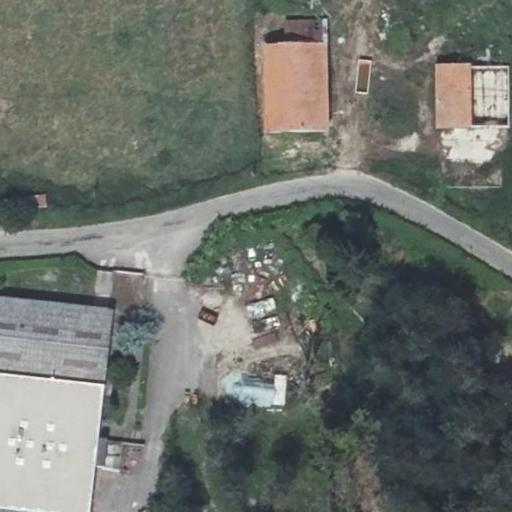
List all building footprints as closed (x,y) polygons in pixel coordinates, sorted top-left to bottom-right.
[(288,43),(324,41),(323,21),(287,23),(288,43)] [(334,135),(333,52),(271,54),(272,136),(334,135)] [(506,72),(479,72),(480,132),(507,131),(506,72)] [(474,74),(447,74),(447,133),(475,133),(474,74)] [(121,320),(0,306),(0,511),(102,511),(106,480),(115,482),(120,444),(107,443),(121,320)] [(206,363),(202,391),(214,393),(218,365),(206,363)] [(189,376),(187,399),(199,400),(201,377),(189,376)]
